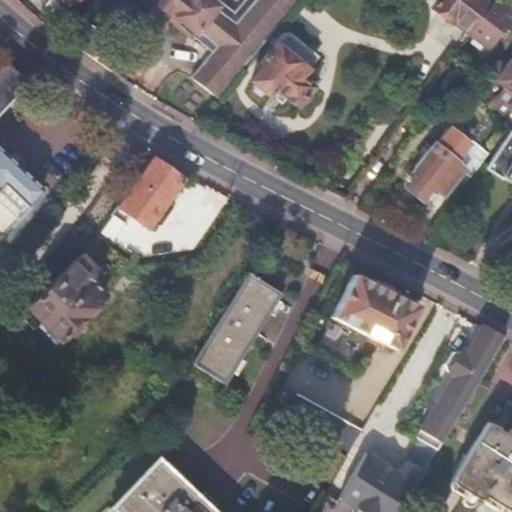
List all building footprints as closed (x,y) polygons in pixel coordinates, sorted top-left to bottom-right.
[(57,0),(69,10),(77,0),(57,0)] [(143,0),(190,39),(213,10),(201,0),(143,0)] [(257,0),(232,30),(238,35),(218,58),(212,53),(206,60),(186,84),(213,106),(270,37),(300,0),(257,0)] [(213,10),(190,39),(186,43),(206,60),(212,53),(218,58),(238,35),(232,30),(257,0),(248,0),(243,6),(235,0),(223,0),(215,10),(213,10)] [(439,0),(433,9),(469,36),(487,13),(488,11),(474,0),(439,0)] [(474,0),(488,11),(494,4),(489,0),(474,0)] [(487,13),(469,36),(486,49),(502,26),(487,13)] [(65,41),(94,62),(110,40),(83,20),(65,41)] [(285,34),(275,46),(304,70),(314,58),(285,34)] [(110,40),(94,62),(111,74),(126,52),(110,40)] [(262,67),(250,83),(268,97),(274,90),(297,107),(317,81),(304,70),(275,46),(259,65),(262,67)] [(0,116),(32,90),(29,86),(36,80),(11,60),(0,68),(0,116)] [(494,81),(505,89),(492,107),(511,121),(511,64),(508,62),(494,81)] [(433,149),(417,170),(419,172),(417,175),(420,177),(411,191),(425,202),(435,188),(445,196),(462,173),(471,179),(490,155),(473,143),(470,148),(449,133),(436,151),(433,149)] [(511,135),(487,172),(511,189),(511,135)] [(42,191),(0,151),(0,238),(29,207),(28,206),(42,191)] [(149,162),(110,214),(116,220),(118,218),(142,236),(184,181),(149,162)] [(92,270),(78,256),(24,308),(20,312),(53,347),(102,301),(102,295),(90,282),(93,278),(93,275),(92,270)] [(419,307),(357,274),(335,317),(398,350),(419,307)] [(250,275),(194,365),(225,385),(281,295),(250,275)] [(451,377),(415,436),(414,439),(416,440),(417,439),(436,450),(437,449),(478,381),(504,338),(482,326),(466,352),(462,349),(460,352),(459,351),(452,352),(444,364),(447,371),(448,372),(447,374),(451,377)] [(299,395),(288,416),(351,451),(363,430),(299,395)] [(266,410),(252,437),(280,453),(294,426),(266,410)] [(490,421),(453,482),(484,501),(488,496),(511,510),(511,431),(509,430),(507,433),(490,421)] [(308,434),(293,460),(332,482),(348,456),(308,434)] [(397,511),(424,471),(407,461),(399,473),(391,468),(388,472),(379,467),(382,463),(366,452),(339,498),(355,508),(358,510),(357,511),(397,511)] [(214,511),(159,457),(113,504),(121,511),(214,511)] [(391,468),(382,463),(379,467),(388,472),(391,468)]
